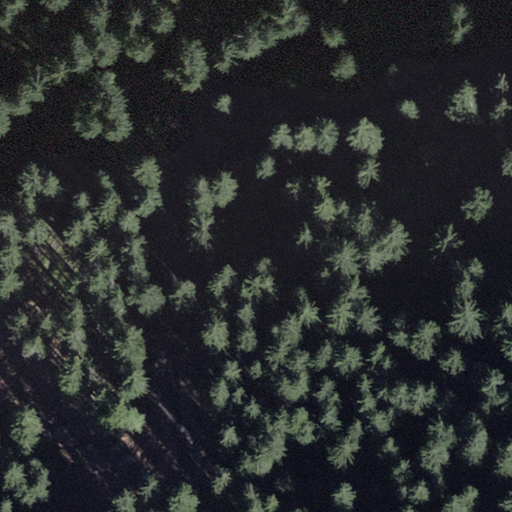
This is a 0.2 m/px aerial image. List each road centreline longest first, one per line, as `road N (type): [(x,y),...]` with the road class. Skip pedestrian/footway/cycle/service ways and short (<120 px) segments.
road 1 (track): [(194,511),(169,389),(172,218),(188,136)]
road 2 (track): [(505,0),(466,46),(387,100),(223,152),(208,152),(188,136)]
road 3 (track): [(318,0),(316,28),(305,38),(199,95),(185,119),(188,136)]
